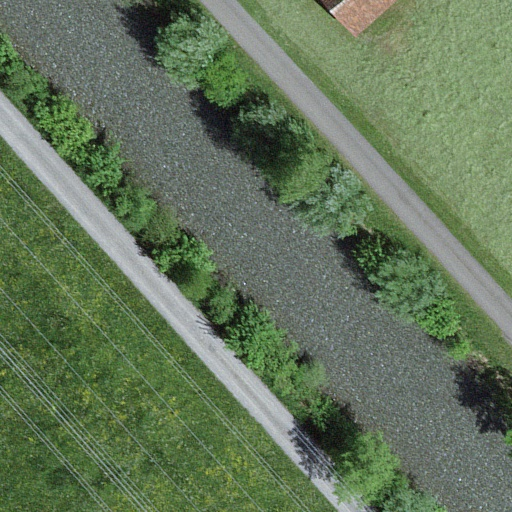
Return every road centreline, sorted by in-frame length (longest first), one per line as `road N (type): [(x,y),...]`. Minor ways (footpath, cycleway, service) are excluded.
road 1 (track): [(0,128),(348,511)]
road 2 (track): [(511,333),(208,0)]
